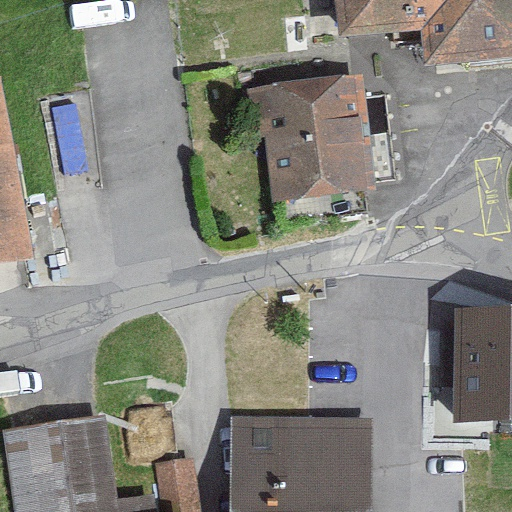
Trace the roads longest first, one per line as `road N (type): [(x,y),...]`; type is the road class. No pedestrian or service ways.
road 1 (residential): [(375,250),(218,279),(0,345)]
road 2 (residential): [(375,250),(511,129)]
road 3 (residential): [(511,272),(375,250)]
